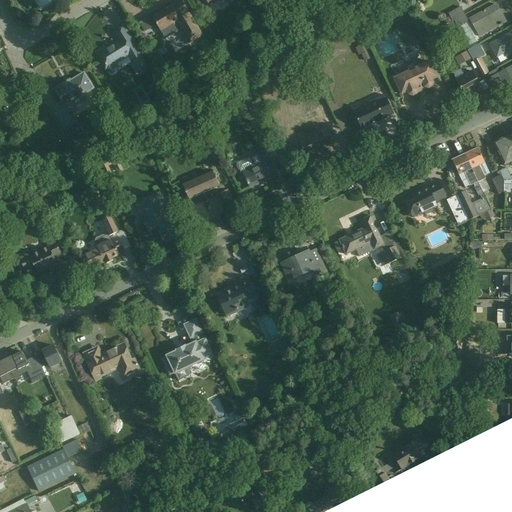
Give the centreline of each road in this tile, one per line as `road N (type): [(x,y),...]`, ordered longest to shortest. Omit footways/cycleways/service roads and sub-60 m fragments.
road 1 (residential): [(0,343),(511,106)]
road 2 (residential): [(95,0),(27,41),(16,39),(0,8)]
